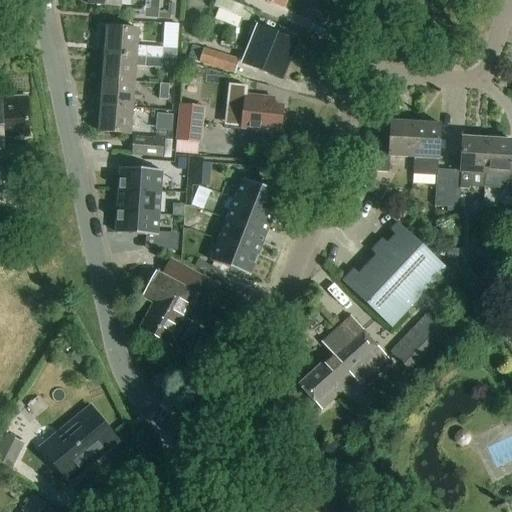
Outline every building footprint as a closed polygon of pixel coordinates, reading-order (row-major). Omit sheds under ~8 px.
[(145,9),(144,18),(170,21),(171,15),(158,14),(159,0),(150,0),(150,10),(145,9)] [(257,0),(284,10),(287,0),(257,0)] [(139,31),(107,29),(104,29),(101,32),(101,40),(103,43),(106,44),(105,58),(162,62),(163,48),(138,46),(139,31)] [(248,54),(254,56),(249,68),(281,81),(296,44),(258,29),(248,54)] [(239,60),(195,46),(190,62),(234,75),(239,60)] [(103,83),(135,85),(136,66),(162,68),(162,62),(105,58),(103,83)] [(103,83),(101,109),(132,111),(135,85),(103,83)] [(169,85),(160,84),(159,100),(168,101),(169,85)] [(230,86),(225,126),(242,128),(242,130),(280,134),(283,107),(274,106),(275,100),(247,97),(248,88),(230,86)] [(0,97),(0,156),(6,156),(5,141),(29,140),(27,97),(0,97)] [(180,104),(175,141),(200,144),(205,107),(180,104)] [(131,135),(132,111),(101,109),(99,133),(131,135)] [(381,149),(380,176),(391,176),(392,163),(414,164),(416,128),(394,127),(393,149),(381,149)] [(414,164),(414,179),(437,180),(436,208),(446,208),(448,171),(438,171),(438,165),(440,165),(442,130),(416,128),(414,164)] [(448,171),(446,208),(459,209),(460,188),(485,189),(486,174),(488,138),(465,136),(463,172),(448,171)] [(165,139),(133,137),(131,156),(163,159),(165,139)] [(486,174),(485,189),(509,190),(509,192),(511,192),(511,156),(511,157),(511,139),(488,138),(486,174)] [(178,170),(185,170),(186,159),(178,159),(178,170)] [(195,164),(194,186),(209,187),(210,165),(195,164)] [(120,170),(119,192),(159,194),(160,172),(120,170)] [(371,178),(364,189),(382,200),(388,189),(371,178)] [(235,201),(273,216),(281,196),(243,181),(235,201)] [(119,192),(118,213),(158,215),(159,194),(119,192)] [(273,216),(235,201),(227,222),(265,237),(273,216)] [(174,206),(173,216),(184,217),(184,207),(174,206)] [(118,213),(116,235),(156,237),(157,232),(158,215),(118,213)] [(265,237),(227,222),(219,242),(257,257),(265,237)] [(392,333),(448,274),(400,228),(393,235),(399,240),(390,249),(384,244),(374,255),(379,260),(358,282),(352,276),(343,285),(392,333)] [(156,237),(156,248),(176,249),(177,233),(157,232),(156,237)] [(478,249),(489,259),(496,250),(485,241),(478,249)] [(257,257),(219,242),(211,263),(249,277),(257,257)] [(481,258),(470,270),(482,282),(494,270),(481,258)] [(163,274),(159,272),(144,301),(154,306),(140,332),(172,350),(200,298),(196,296),(206,278),(171,259),(163,274)] [(511,285),(499,273),(478,296),(498,314),(511,298),(511,285)] [(430,311),(390,353),(407,370),(402,375),(413,386),(458,338),(430,311)] [(377,353),(371,348),(360,336),(362,334),(351,322),(321,348),(333,361),(299,391),(322,416),(356,385),(361,390),(389,364),(377,353)] [(76,353),(69,358),(77,367),(83,362),(76,353)] [(122,445),(95,411),(44,451),(71,485),(122,445)] [(0,434),(0,463),(12,469),(25,445),(1,432),(0,434)] [(456,439),(456,440),(456,441),(456,442),(456,443),(457,443),(457,444),(458,445),(459,445),(459,446),(460,446),(461,446),(462,446),(462,447),(463,446),(464,446),(465,446),(466,446),(466,445),(467,445),(467,444),(468,444),(468,443),(469,443),(469,442),(469,441),(469,440),(469,439),(469,438),(469,437),(468,437),(468,436),(468,435),(467,435),(466,434),(465,434),(465,433),(464,433),(463,433),(462,433),(461,433),(460,433),(459,434),(458,434),(458,435),(457,435),(457,436),(456,436),(456,437),(456,438),(456,439)] [(269,511),(279,505),(273,496),(255,509),(256,511),(269,511)] [(51,511),(34,499),(25,511),(51,511)]
